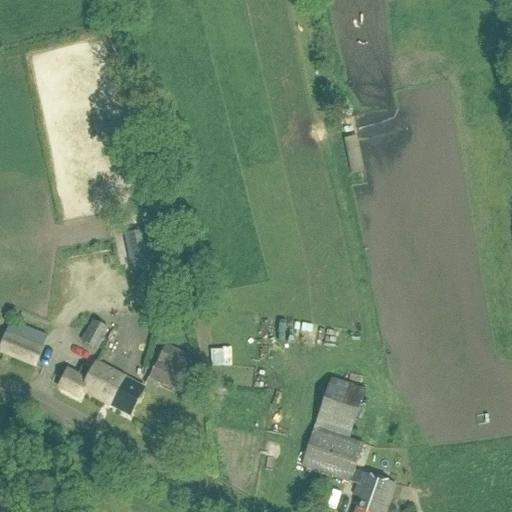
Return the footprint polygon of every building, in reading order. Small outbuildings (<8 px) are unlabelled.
[(93,321),(81,343),(98,352),(99,349),(104,352),(109,342),(104,339),(109,330),(93,321)] [(330,350),(333,333),(314,330),(311,347),(330,350)] [(0,353),(35,367),(43,349),(7,335),(0,352),(0,353)] [(195,380),(184,375),(193,359),(167,345),(148,380),(185,399),(195,380)] [(234,370),(231,350),(217,353),(221,373),(234,370)] [(96,364),(93,371),(83,366),(78,377),(68,371),(59,388),(79,399),(83,393),(129,417),(144,389),(96,364)] [(385,511),(395,485),(354,472),(363,445),(349,440),(365,392),(331,380),(314,429),(302,467),(358,486),(354,497),(360,499),(355,511),(385,511)]
